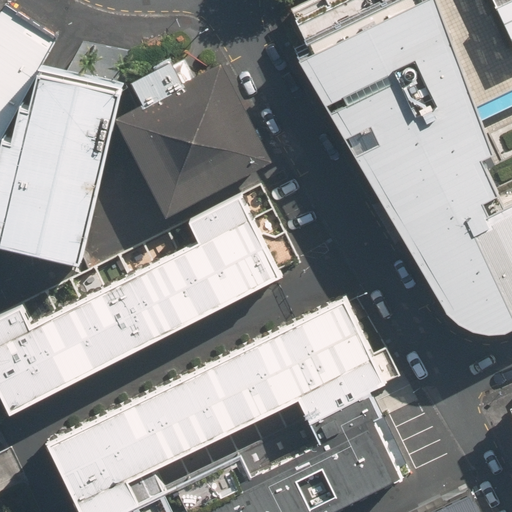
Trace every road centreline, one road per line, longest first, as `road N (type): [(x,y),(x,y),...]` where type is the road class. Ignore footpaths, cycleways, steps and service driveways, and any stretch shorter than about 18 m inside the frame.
road 1 (residential): [(224,0),(455,387)]
road 2 (residential): [(455,387),(511,494)]
